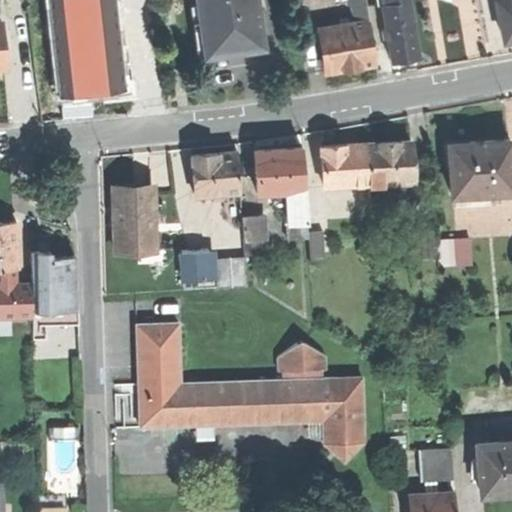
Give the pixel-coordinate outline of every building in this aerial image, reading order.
[(232,49),(262,44),(255,0),(195,0),(203,53),(232,49)] [(405,55),(418,53),(409,0),(401,0),(382,3),(391,58),(405,55)] [(511,0),(496,0),(502,27),(511,25),(511,0)] [(55,18),(53,2),(26,4),(28,21),(55,18)] [(352,7),(354,23),(369,20),(367,4),(352,7)] [(333,19),(334,26),(343,24),(342,17),(333,19)] [(376,60),(369,20),(354,23),(343,24),(334,26),(318,29),(325,69),(349,64),(376,60)] [(100,86),(123,84),(118,39),(70,45),(75,89),(100,86)] [(468,145),(448,146),(451,193),(511,188),(508,137),(488,139),(468,140),(468,145)] [(388,142),(365,143),(367,183),(383,182),(383,188),(397,187),(397,182),(412,181),(411,141),(388,142)] [(341,144),(320,145),(322,185),(340,185),(340,191),(347,191),(347,184),(367,183),(365,143),(341,144)] [(277,148),(254,150),(256,192),(271,191),(286,190),(304,189),(302,147),(277,148)] [(194,195),(240,191),(238,152),(213,154),(191,156),(194,195)] [(305,204),(304,189),(286,190),(287,205),(305,204)] [(287,205),(286,190),(271,191),(272,206),(287,205)] [(152,191),(111,192),(111,219),(112,250),(137,249),(136,240),(153,240),(152,191)] [(385,203),(369,203),(371,232),(386,231),(385,203)] [(306,218),(305,204),(287,205),(287,219),(306,218)] [(261,215),(242,215),(243,239),(262,238),(261,215)] [(306,236),(306,218),(287,219),(283,220),(284,238),(306,236)] [(0,220),(0,264),(13,265),(15,265),(15,220),(0,220)] [(435,227),(417,229),(418,257),(437,256),(435,227)] [(262,250),(262,238),(243,239),(243,251),(262,250)] [(468,238),(453,239),(455,264),(470,263),(468,238)] [(153,249),(153,240),(136,240),(137,249),(153,249)] [(206,247),(178,249),(179,278),(207,277),(206,247)] [(323,247),(308,248),(310,278),(325,277),(323,247)] [(31,248),(31,275),(31,302),(72,302),(72,255),(50,255),(50,248),(43,248),(31,248)] [(244,255),(215,256),(216,285),(245,284),(244,255)] [(13,276),(13,265),(0,264),(0,307),(31,307),(31,302),(31,275),(13,276)] [(78,301),(72,302),(31,302),(31,307),(31,318),(78,318),(78,301)] [(134,372),(136,425),(187,423),(188,441),(212,440),(211,423),(305,420),(305,435),(320,435),(320,442),(362,441),(360,379),(320,380),(320,377),(320,371),(324,371),(323,359),(302,342),(291,343),(275,357),(275,372),(278,372),(279,378),(177,381),(175,322),(133,323),(134,372)] [(511,439),(477,441),(479,492),(504,491),(511,490),(511,439)] [(413,478),(451,477),(450,447),(412,448),(413,478)] [(454,511),(453,492),(407,494),(408,511),(454,511)] [(178,511),(192,511),(192,502),(179,502),(178,511)]
